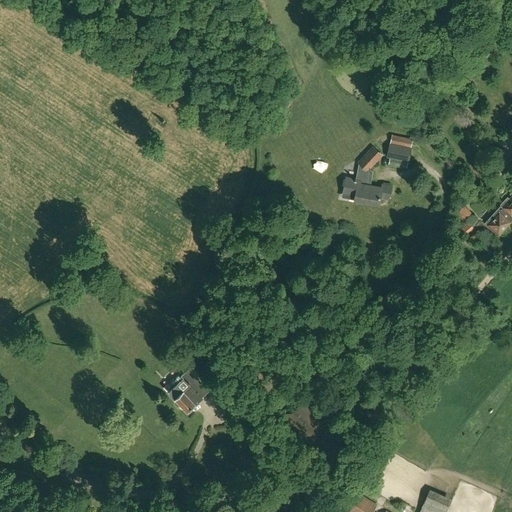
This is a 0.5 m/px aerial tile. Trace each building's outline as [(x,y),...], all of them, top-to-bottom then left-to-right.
[(404,126),(411,119),(404,113),(397,120),(404,126)] [(392,135),(390,143),(389,143),(387,157),(390,158),(389,164),(407,168),(408,162),(409,162),(412,148),(411,147),(413,139),(392,135)] [(392,186),(382,185),(382,188),(368,185),(370,172),(368,170),(381,156),(372,148),(359,163),(363,166),(360,180),(346,177),(343,193),(349,194),(348,199),(379,204),(380,197),(389,199),(392,186)] [(511,156),(500,168),(509,179),(511,176),(511,156)] [(499,206),(500,208),(489,220),(500,231),(510,221),(509,220),(511,216),(511,194),(509,198),(507,197),(499,206)] [(469,215),(462,208),(455,215),(462,222),(469,215)] [(202,373),(198,377),(189,368),(181,375),(184,377),(169,391),(175,398),(187,411),(195,403),(196,404),(203,397),(202,396),(209,389),(203,383),(207,379),(209,381),(221,370),(211,360),(200,371),(202,373)] [(299,400),(283,418),(297,430),(296,431),(321,452),(337,434),(299,400)] [(354,493),(352,496),(344,509),(349,511),(371,511),(375,505),(354,493)]
